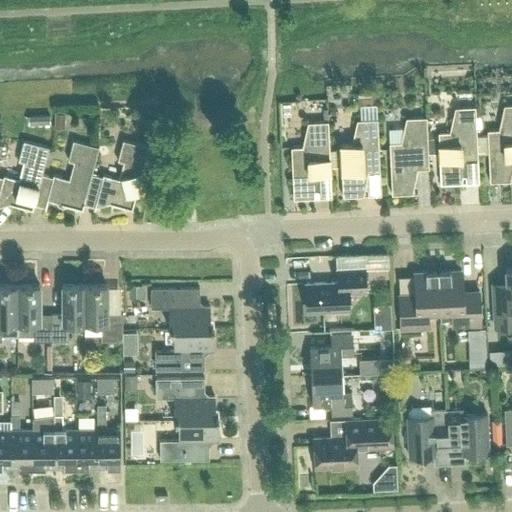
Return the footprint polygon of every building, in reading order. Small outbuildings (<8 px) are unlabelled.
[(498,128),(487,128),(489,180),(510,179),(511,168),(511,103),(503,104),(498,128)] [(437,131),(440,183),(460,182),(466,157),(477,157),(475,105),(454,106),(449,130),(437,131)] [(389,141),(391,193),(411,192),(417,168),(428,167),(426,115),(405,116),(400,140),(389,141)] [(339,143),(342,195),(362,194),(368,170),(379,169),(377,117),(356,118),(351,143),(339,143)] [(290,145),(293,197),(313,196),(319,172),(330,172),(328,120),(307,121),(302,145),(290,145)] [(102,176),(91,173),(90,173),(82,202),(83,203),(94,205),(93,207),(95,207),(95,205),(110,201),(131,207),(138,182),(143,180),(141,172),(148,145),(122,138),(117,159),(123,160),(118,177),(103,173),(102,176)] [(2,176),(0,175),(0,204),(11,202),(32,207),(33,203),(41,173),(48,146),(23,139),(18,159),(23,160),(19,177),(3,173),(2,176)] [(52,176),(41,173),(33,203),(44,206),(44,207),(45,207),(47,198),(56,200),(56,201),(57,203),(58,203),(59,204),(60,205),(62,205),(64,205),(65,204),(66,203),(82,207),(83,203),(82,202),(90,173),(91,173),(98,145),(73,139),(67,159),(73,160),(69,177),(53,173),(52,176)] [(511,266),(505,267),(506,281),(492,282),(494,326),(511,324),(511,266)] [(338,268),(339,280),(306,282),(307,310),(348,308),(347,290),(364,289),(363,267),(338,268)] [(461,269),(437,270),(439,309),(451,308),(452,325),(480,324),(478,289),(462,290),(461,269)] [(439,309),(437,270),(413,271),(414,292),(398,293),(400,328),(428,327),(427,309),(439,309)] [(0,339),(1,340),(1,334),(17,334),(17,283),(0,283),(0,339)] [(39,283),(17,283),(17,334),(33,334),(33,340),(50,339),(51,312),(39,312),(39,283)] [(62,312),(51,312),(50,339),(68,339),(68,320),(84,320),(84,283),(62,283),(62,312)] [(106,283),(84,283),(84,320),(100,320),(100,339),(122,339),(122,312),(106,312),(106,283)] [(169,306),(169,327),(213,327),(213,325),(209,325),(209,304),(199,305),(199,286),(150,286),(150,306),(169,306)] [(213,327),(169,327),(169,329),(173,329),(173,348),(154,348),(155,368),(203,368),(203,349),(213,349),(213,327)] [(309,346),(310,375),(341,373),(340,354),(353,354),(352,333),(330,334),(330,345),(309,346)] [(341,373),(310,375),(311,403),(330,402),(331,413),(352,412),(351,392),(342,392),(341,373)] [(174,396),(174,417),(218,416),(218,414),(214,414),(214,394),(204,394),(204,376),(155,376),(155,396),(174,396)] [(97,427),(97,465),(119,465),(119,427),(105,427),(105,403),(97,403),(97,427)] [(462,407),(446,408),(449,462),(464,462),(464,457),(466,457),(469,454),(469,452),(488,451),(486,412),(462,413),(462,407)] [(449,462),(446,408),(430,409),(430,415),(406,416),(408,455),(427,454),(428,456),(431,459),(433,459),(433,463),(449,462)] [(10,414),(11,465),(32,465),(32,428),(19,428),(19,413),(10,414)] [(53,413),(32,416),(32,428),(32,465),(54,465),(53,413)] [(62,428),(62,413),(53,413),(54,465),(75,465),(75,427),(62,428)] [(218,416),(174,417),(174,419),(178,419),(178,438),(159,438),(160,458),(208,458),(208,439),(218,439),(218,416)] [(358,418),(359,430),(357,430),(355,433),(355,434),(313,436),(314,466),(357,464),(356,447),(391,445),(390,417),(358,418)] [(0,465),(11,465),(10,428),(0,427),(0,465)] [(75,427),(75,465),(97,465),(97,427),(75,427)]
